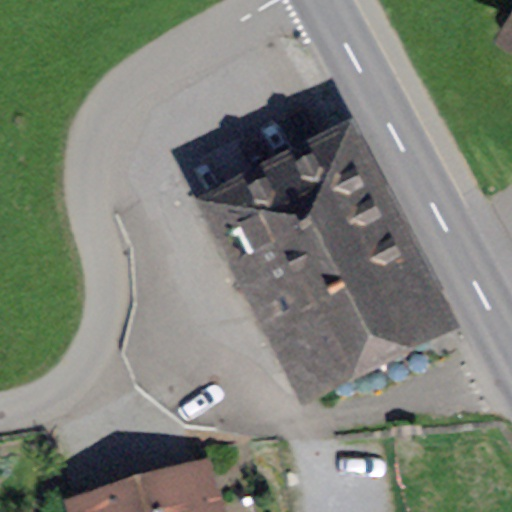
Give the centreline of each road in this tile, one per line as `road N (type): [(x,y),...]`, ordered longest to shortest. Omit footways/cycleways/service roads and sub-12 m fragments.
road 1 (secondary): [(322,0),(511,350)]
road 2 (unknown): [(232,0),(158,55),(144,77),(151,205)]
